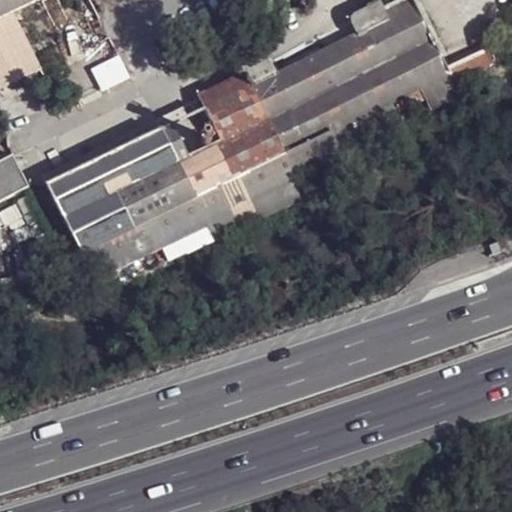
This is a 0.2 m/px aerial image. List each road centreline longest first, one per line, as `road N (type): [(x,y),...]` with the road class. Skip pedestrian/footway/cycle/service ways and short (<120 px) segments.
road 1 (motorway): [(511,297),(0,464)]
road 2 (motorway): [(82,511),(511,369)]
